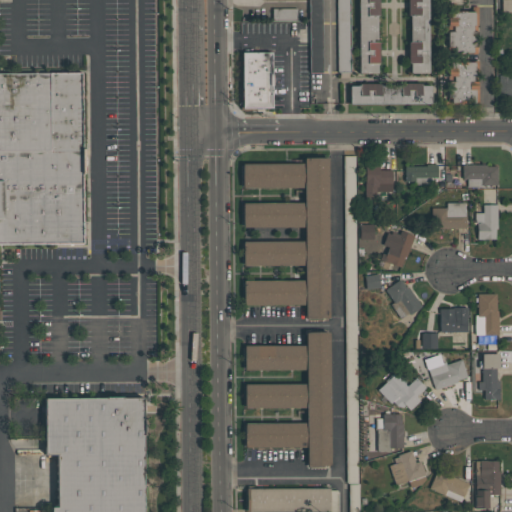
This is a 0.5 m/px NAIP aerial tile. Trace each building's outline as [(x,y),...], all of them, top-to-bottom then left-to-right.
[(321,0),(308,0),(309,71),(322,70),(321,0)] [(349,0),(335,0),(337,70),(350,70),(349,0)] [(378,0),(378,15),(376,15),(376,41),(379,41),(379,63),(376,63),(376,73),(357,73),(357,0),(378,0)] [(428,0),(428,73),(409,73),(409,63),(407,63),(407,41),(409,41),(409,15),(407,15),(407,0),(428,0)] [(511,0),(501,0),(501,12),(511,12),(511,0)] [(446,17),(450,17),(450,10),(472,10),(472,6),(478,6),(478,25),(476,25),(476,54),(446,54),(446,17)] [(296,8),(271,9),(272,19),(297,19),(296,8)] [(271,52),(271,108),(255,108),(255,110),(239,110),(239,87),(241,87),(241,52),(271,52)] [(478,104),(445,104),(445,101),(448,101),(448,67),(450,67),(450,61),(458,61),(458,60),(466,60),(466,61),(478,61),(478,73),(477,73),(477,89),(478,89),(478,104)] [(0,72),(82,72),(83,244),(0,244),(0,72)] [(498,95),(498,74),(507,74),(511,74),(511,96),(507,96),(507,95),(498,95)] [(348,103),(349,85),(358,85),(358,83),(380,83),(380,85),(399,85),(399,83),(421,83),(421,85),(431,85),(431,103),(348,103)] [(354,156),(343,156),(345,454),(357,454),(354,156)] [(327,157),(328,318),(304,319),(304,304),(243,304),(242,280),(303,279),(303,266),(241,266),(241,240),(303,240),(303,227),(241,227),(241,203),(303,202),(303,187),(242,188),(242,163),(303,162),(303,157),(327,157)] [(364,163),(378,163),(378,170),(392,170),(392,192),(378,192),(378,199),(364,199),(364,182),(364,163)] [(437,164),(437,177),(431,177),(431,184),(413,184),(413,181),(404,181),(404,165),(426,165),(426,164),(437,164)] [(496,166),(496,185),(480,185),(480,186),(466,186),(466,179),(461,179),(461,164),(485,164),(485,166),(496,166)] [(465,228),(431,228),(431,207),(446,207),(446,202),(464,202),(464,213),(466,213),(466,226),(465,226),(465,228)] [(476,239),(476,223),(474,223),(474,212),(482,212),(482,204),(497,204),(497,228),(495,228),(495,239),(476,239)] [(359,224),(372,223),(373,238),(359,239),(359,224)] [(379,260),(382,252),(385,254),(388,247),(382,245),(387,232),(390,233),(391,231),(398,234),(400,230),(413,235),(405,257),(403,256),(400,267),(389,263),(386,269),(380,267),(383,261),(379,260)] [(364,276),(377,273),(379,287),(366,289),(364,276)] [(422,306),(409,315),(408,313),(400,319),(389,304),(393,301),(384,289),(399,278),(405,287),(407,286),(422,306)] [(498,334),(474,334),(474,315),(477,315),(477,293),(495,293),(495,310),(498,310),(498,334)] [(439,331),(439,313),(438,313),(438,308),(452,308),(452,307),(466,307),(466,331),(439,331)] [(330,465),(305,465),(305,447),(245,447),(245,423),(305,422),(305,407),(244,408),(244,384),(305,383),(304,369),(243,369),(243,344),(304,344),(304,331),(329,331),(330,465)] [(420,333),(436,333),(436,348),(420,348),(420,333)] [(496,353),(496,380),(499,380),(499,390),(498,390),(498,399),(483,399),(483,389),(476,389),(476,381),(481,381),(480,354),(496,353)] [(423,360),(439,354),(442,362),(445,361),(446,364),(460,358),(467,376),(456,380),(457,382),(435,390),(423,360)] [(376,390),(393,373),(406,385),(415,377),(425,387),(415,396),(419,400),(409,410),(404,405),(402,407),(395,405),(392,402),(390,403),(376,390)] [(50,511),(50,505),(56,505),(56,455),(44,455),(44,397),(143,397),(143,511),(50,511)] [(375,418),(382,418),(382,413),(400,413),(400,423),(402,423),(402,447),(390,447),(390,451),(376,452),(376,429),(375,429),(375,418)] [(388,465),(394,463),(392,458),(397,456),(396,454),(410,450),(414,462),(420,460),(425,475),(424,475),(425,479),(421,484),(410,488),(407,481),(395,485),(388,465)] [(488,494),(488,507),(474,507),(474,496),(474,481),(474,474),(475,474),(475,460),(479,460),(497,460),(497,471),(499,471),(499,494),(488,494)] [(428,488),(435,471),(449,477),(450,475),(468,483),(463,496),(462,496),(460,501),(428,488)] [(245,511),(245,488),(329,488),(329,511),(245,511)]
